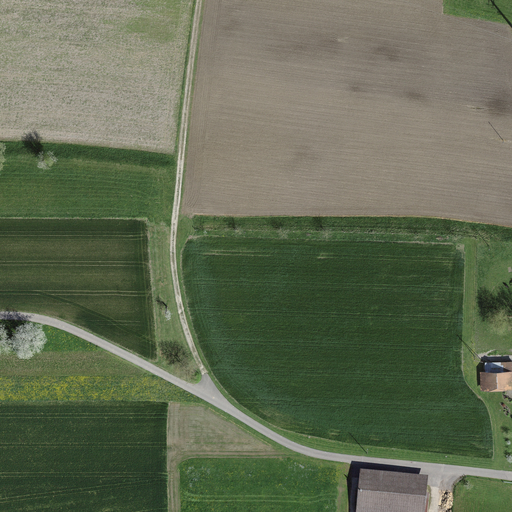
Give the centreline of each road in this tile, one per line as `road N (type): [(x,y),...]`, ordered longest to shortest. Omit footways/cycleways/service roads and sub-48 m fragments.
road 1 (track): [(215,398),(184,334),(170,263),(197,0)]
road 2 (unclassified): [(290,447),(215,398),(66,326),(0,314)]
road 3 (residential): [(290,447),(511,477)]
